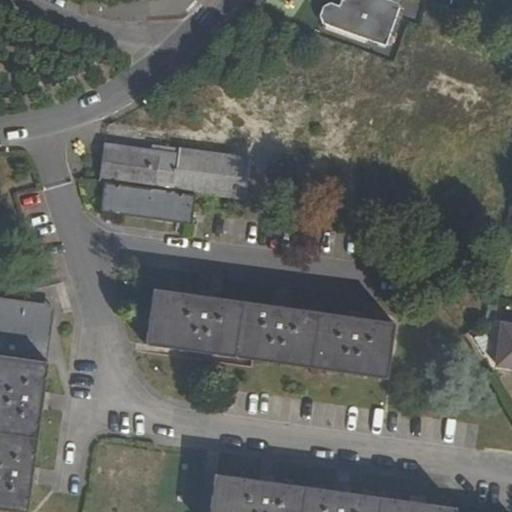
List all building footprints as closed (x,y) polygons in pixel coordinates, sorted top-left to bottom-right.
[(396,0),(336,0),(336,1),(332,0),(322,0),(320,1),(316,11),(319,17),(383,40),(396,0)] [(431,66),(426,80),(454,92),(460,78),(431,66)] [(465,66),(452,126),(478,132),(481,120),(494,123),(497,108),(498,108),(505,74),(465,66)] [(349,100),(351,168),(339,168),(340,202),(406,199),(402,99),(349,100)] [(152,181),(156,148),(102,140),(98,173),(152,181)] [(156,148),(152,181),(152,183),(242,196),(248,152),(176,142),(175,149),(156,148)] [(71,157),(69,172),(84,174),(85,159),(71,157)] [(187,192),(97,180),(94,202),(184,214),(187,192)] [(145,287),(138,342),(381,374),(388,320),(356,315),(357,311),(342,309),(341,314),(282,306),(282,302),(267,300),(266,304),(206,296),(207,291),(193,289),(193,293),(145,287)] [(0,297),(0,511),(6,511),(17,511),(22,482),(26,483),(28,464),(24,464),(31,407),(36,408),(38,390),(34,390),(38,357),(36,357),(42,302),(0,297)] [(511,326),(500,325),(495,364),(511,366),(511,326)] [(450,511),(452,505),(420,501),(421,496),(407,494),(406,499),(345,491),(346,486),(331,484),(330,489),(269,481),(270,475),(255,473),(254,478),(209,472),(203,511),(450,511)]
